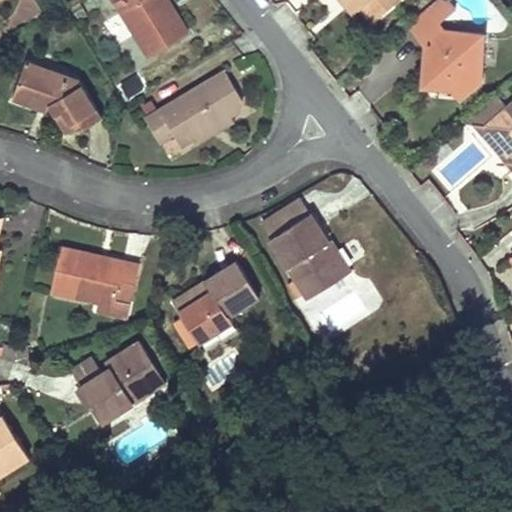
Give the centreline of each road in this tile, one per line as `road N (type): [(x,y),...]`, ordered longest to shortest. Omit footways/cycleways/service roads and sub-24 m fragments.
road 1 (residential): [(0,155),(94,187),(187,197),(253,179),(331,113)]
road 2 (residential): [(511,421),(462,276),(331,113)]
road 3 (residential): [(331,113),(241,0)]
